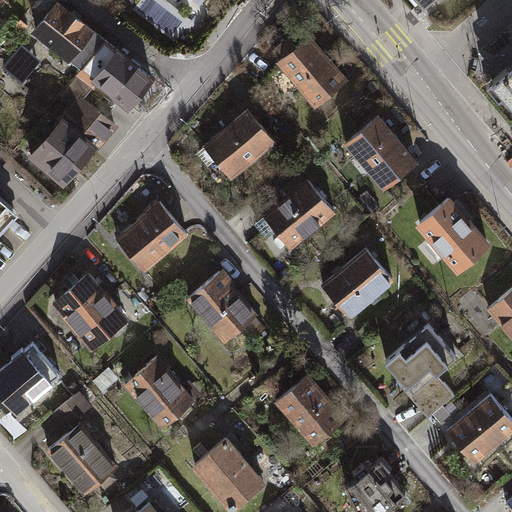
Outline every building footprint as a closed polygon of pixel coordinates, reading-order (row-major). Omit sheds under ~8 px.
[(82,66),(105,38),(58,0),(36,28),(82,66)] [(286,54),(278,61),(315,104),(346,78),(309,34),(296,46),(288,37),(278,45),(286,54)] [(105,38),(82,66),(79,70),(94,83),(97,78),(128,104),(151,76),(105,38)] [(30,52),(22,46),(5,66),(13,72),(30,52)] [(511,62),(492,79),(511,102),(511,62)] [(93,86),(78,74),(60,95),(72,105),(80,96),(83,98),(93,86)] [(63,119),(95,145),(93,147),(95,149),(115,124),(83,98),(80,96),(60,120),(62,122),(63,119)] [(248,108),(205,145),(231,176),(275,139),(248,108)] [(378,113),(346,141),(384,186),(417,158),(378,113)] [(95,145),(63,119),(62,122),(32,158),(44,169),(48,165),(65,179),(93,147),(95,145)] [(335,209),(308,178),(265,215),(292,246),(335,209)] [(488,242),(448,197),(420,222),(459,267),(488,242)] [(144,270),(188,231),(160,200),(116,238),(144,270)] [(0,230),(14,214),(0,201),(0,230)] [(393,278),(366,246),(323,283),(350,314),(393,278)] [(257,314),(218,271),(189,295),(225,336),(257,314)] [(87,272),(55,300),(93,344),(125,316),(87,272)] [(511,287),(489,307),(511,334),(511,287)] [(456,355),(429,322),(386,359),(414,391),(456,355)] [(61,373),(33,341),(0,369),(0,391),(17,411),(61,373)] [(193,397),(158,354),(127,379),(162,422),(193,397)] [(345,414),(305,373),(274,400),(314,439),(345,414)] [(78,391),(55,411),(66,423),(89,404),(78,391)] [(511,426),(511,418),(490,394),(449,430),(476,460),(511,426)] [(79,422),(50,447),(86,490),(116,465),(79,422)] [(262,480),(225,436),(196,461),(232,505),(262,480)] [(377,511),(405,488),(377,455),(334,492),(351,511),(377,511)] [(175,511),(174,510),(171,511),(155,511),(146,501),(133,511),(175,511)]
